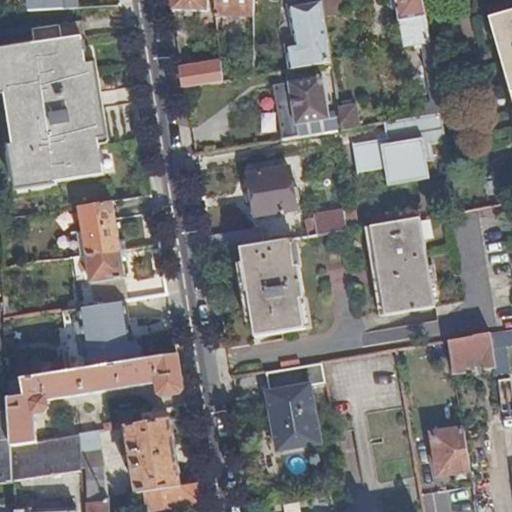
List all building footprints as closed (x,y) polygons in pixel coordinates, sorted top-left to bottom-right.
[(30,0),(30,11),(67,8),(65,0),(30,0)] [(65,0),(67,8),(80,7),(79,0),(65,0)] [(171,0),(174,9),(209,11),(209,10),(218,10),(218,0),(171,0)] [(218,0),(218,10),(218,15),(256,16),(256,0),(218,0)] [(323,10),(324,17),(344,14),(340,0),(321,0),(322,3),(323,10)] [(431,42),(423,0),(398,0),(405,41),(410,46),(424,44),(431,42)] [(297,14),(323,10),(322,3),(296,6),(297,14)] [(306,67),(332,63),(324,17),(323,10),(297,14),(302,46),(306,67)] [(511,13),(496,18),(511,78),(511,13)] [(83,20),(32,28),(35,42),(36,52),(5,58),(10,91),(16,90),(24,144),(19,146),(24,181),(56,175),(57,182),(105,175),(100,144),(97,130),(101,129),(91,72),(88,72),(86,55),(82,38),(86,37),(83,20)] [(19,191),(57,185),(57,182),(56,175),(24,181),(19,146),(24,144),(16,90),(10,91),(5,58),(36,52),(35,42),(0,48),(0,87),(0,88),(7,91),(15,147),(10,153),(15,188),(19,191)] [(424,44),(434,103),(441,102),(431,42),(424,44)] [(292,47),(295,70),(306,67),(302,46),(292,47)] [(95,54),(86,55),(88,72),(91,72),(101,129),(97,130),(100,144),(109,143),(110,139),(96,57),(95,54)] [(183,68),(186,88),(225,81),(223,61),(183,68)] [(330,119),(332,131),(344,129),(341,116),(331,117),(324,77),(275,85),(278,103),(293,100),(297,125),(330,119)] [(427,104),(428,115),(443,113),(441,102),(434,103),(427,104)] [(341,116),(344,129),(362,127),(358,104),(340,107),(341,116)] [(428,115),(385,123),(387,139),(353,144),(358,173),(385,168),(423,162),(434,159),(431,144),(448,142),(443,113),(428,115)] [(423,162),(385,168),(389,186),(426,179),(423,162)] [(290,168),(250,176),(258,217),(297,211),(294,195),(299,194),(299,187),(294,188),(290,168)] [(122,251),(115,202),(80,207),(87,256),(122,251)] [(315,215),(319,236),(348,231),(345,212),(345,210),(315,215)] [(345,212),(348,231),(358,229),(355,210),(345,212)] [(421,219),(372,227),(386,315),(436,306),(421,219)] [(210,237),(213,254),(241,249),(265,245),(263,229),(210,237)] [(265,245),(241,249),(256,337),(307,329),(302,301),(306,300),(300,267),(296,267),(292,241),(265,245)] [(129,300),(122,251),(87,256),(91,278),(95,305),(127,300),(129,300)] [(91,278),(87,256),(75,258),(78,280),(91,278)] [(133,341),(127,300),(95,305),(81,307),(88,354),(90,370),(145,361),(142,340),(133,341)] [(7,309),(6,301),(0,301),(0,356),(9,355),(7,320),(7,309)] [(20,307),(7,309),(7,320),(22,317),(20,307)] [(497,369),(499,386),(511,385),(504,346),(511,344),(511,331),(491,335),(497,369)] [(484,371),(497,369),(491,335),(450,342),(451,354),(455,376),(467,374),(465,363),(483,360),(484,371)] [(399,363),(451,354),(450,342),(397,351),(399,363)] [(73,373),(90,370),(88,354),(71,356),(73,373)] [(185,389),(179,356),(145,361),(90,370),(73,373),(34,379),(24,381),(26,396),(11,398),(12,401),(14,445),(39,441),(36,413),(44,412),(50,409),(49,400),(159,384),(160,391),(165,395),(180,393),(185,389)] [(328,383),(324,363),(268,372),(271,391),(267,392),(278,451),(321,444),(312,385),(328,383)] [(24,381),(34,379),(32,364),(9,367),(10,383),(24,381)] [(16,482),(14,445),(12,401),(0,401),(0,484),(16,484),(16,482)] [(184,485),(173,420),(130,427),(131,436),(122,439),(124,455),(134,454),(135,460),(129,461),(130,467),(135,467),(139,492),(145,491),(184,485)] [(88,423),(90,433),(98,432),(97,422),(88,423)] [(439,477),(470,471),(463,429),(432,434),(439,477)] [(90,433),(81,434),(82,451),(104,449),(101,431),(98,432),(90,433)] [(81,434),(39,441),(14,445),(16,482),(83,473),(82,451),(81,434)] [(108,475),(107,468),(90,469),(90,511),(112,511),(111,496),(108,475)] [(119,495),(123,494),(120,474),(108,475),(111,496),(119,495)] [(204,503),(200,483),(184,485),(145,491),(149,511),(204,503)] [(119,511),(119,495),(111,496),(112,511),(119,511)] [(350,511),(348,497),(340,498),(342,511),(350,511)] [(476,511),(475,502),(448,506),(449,511),(476,511)]
